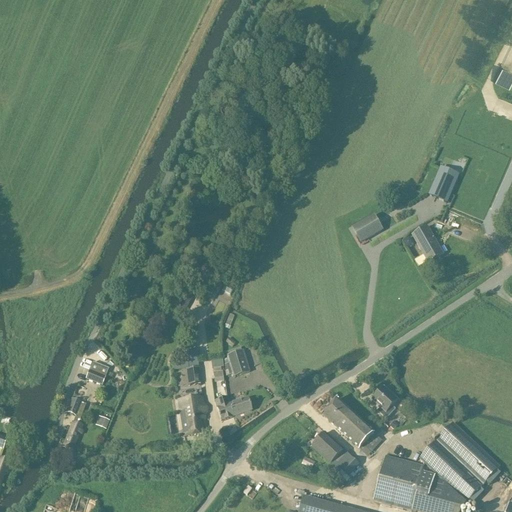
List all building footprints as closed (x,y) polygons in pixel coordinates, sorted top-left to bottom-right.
[(511,84),(511,72),(502,68),(495,83),(509,90),(511,84)] [(511,120),(474,105),(460,138),(498,153),(511,120)] [(458,176),(442,169),(430,196),(446,203),(458,176)] [(361,243),(382,231),(374,217),(353,230),(361,243)] [(427,228),(412,237),(429,265),(444,256),(427,228)] [(251,279),(246,291),(252,294),(258,282),(251,279)] [(127,360),(134,362),(134,364),(139,365),(143,351),(135,349),(133,355),(129,354),(127,360)] [(197,351),(187,352),(188,369),(198,368),(197,351)] [(232,378),(250,373),(243,352),(226,357),(228,364),(224,365),(226,377),(231,375),(232,378)] [(102,387),(108,370),(93,364),(86,380),(102,387)] [(199,368),(198,368),(188,369),(186,369),(188,386),(201,385),(199,368)] [(215,391),(219,400),(226,397),(222,388),(215,391)] [(397,400),(384,388),(372,400),(380,408),(377,412),(386,420),(395,410),(392,407),(397,400)] [(201,398),(178,402),(184,437),(207,434),(201,398)] [(227,399),(215,403),(221,422),(234,418),(229,406),(227,399)] [(84,405),(82,404),(71,400),(65,414),(79,419),(84,405)] [(248,400),(229,406),(234,418),(251,412),(248,400)] [(339,401),(324,417),(323,417),(359,450),(374,434),(339,401)] [(98,418),(95,427),(106,431),(109,422),(98,418)] [(394,430),(398,425),(395,422),(390,427),(394,430)] [(72,451),(82,427),(72,423),(63,447),(72,451)] [(453,424),(436,442),(484,486),(501,468),(453,424)] [(326,433),(325,434),(311,448),(330,466),(345,451),(326,433)] [(484,486),(436,442),(419,460),(425,465),(424,468),(385,457),(373,502),(410,511),(412,511),(461,511),(467,504),(484,486)] [(0,460),(0,488),(5,475),(7,475),(11,465),(0,460)] [(247,496),(251,491),(247,488),(243,493),(247,496)] [(69,510),(75,511),(94,511),(98,501),(75,494),(69,510)] [(357,511),(303,497),(299,511),(357,511)] [(234,508),(242,511),(245,505),(236,501),(234,508)]
